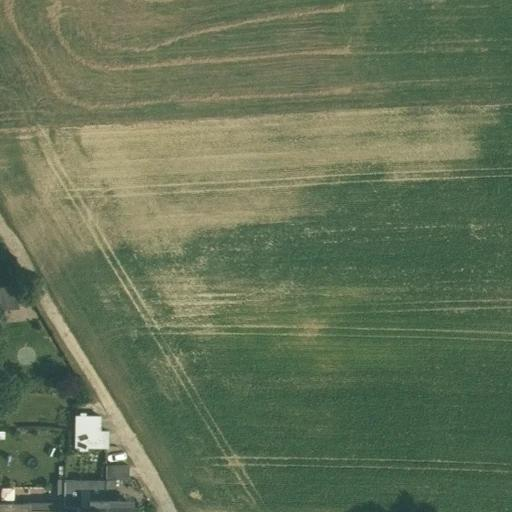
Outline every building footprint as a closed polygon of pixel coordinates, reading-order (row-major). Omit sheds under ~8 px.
[(99,417),(75,416),(75,446),(108,447),(107,431),(100,431),(99,417)] [(127,467),(107,467),(106,475),(106,480),(115,480),(127,480),(127,467)] [(106,475),(92,475),(92,484),(97,484),(97,500),(106,500),(106,480),(106,475)] [(115,480),(106,480),(106,500),(114,500),(115,480)] [(64,482),(55,482),(55,499),(63,499),(63,498),(64,482)] [(71,482),(64,482),(63,498),(72,498),(73,487),(71,482)] [(97,500),(88,500),(88,502),(85,502),(85,495),(81,495),(81,502),(75,502),(74,511),(105,511),(106,500),(97,500)] [(41,505),(0,504),(0,511),(58,511),(59,505),(45,505),(45,500),(41,500),(41,505)] [(130,504),(122,504),(123,501),(114,500),(106,500),(105,511),(135,511),(135,507),(130,507),(130,504)]
